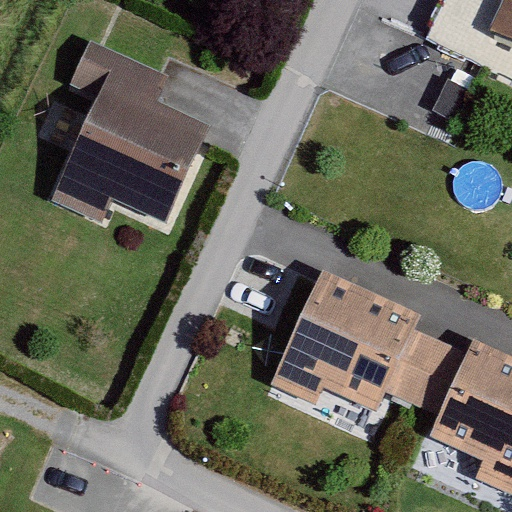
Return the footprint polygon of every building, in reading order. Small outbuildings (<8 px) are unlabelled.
[(511,0),(447,0),(428,40),(486,67),(492,70),(511,79),(511,0)] [(110,192),(164,217),(207,126),(157,102),(168,79),(161,76),(104,49),(98,47),(91,43),(70,86),(101,100),(90,123),(54,199),(97,220),(110,192)] [(457,124),(473,93),(448,81),(432,112),(457,124)] [(424,320),(321,274),(293,336),(271,384),(315,403),(323,386),(377,410),(385,391),(412,403),(438,345),(417,335),(424,320)] [(511,488),(511,362),(472,344),(466,357),(438,345),(412,403),(442,416),(433,436),(486,460),(479,474),(511,488)]
